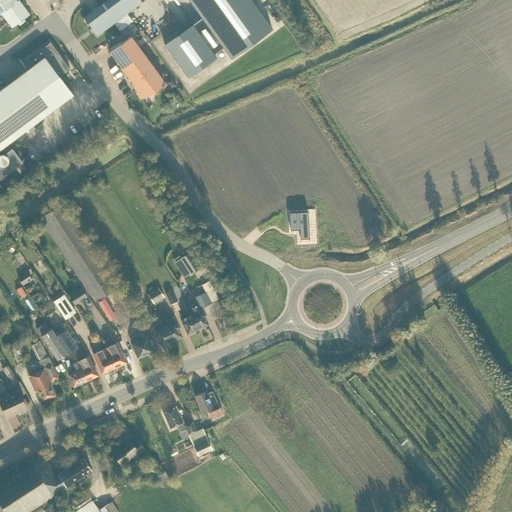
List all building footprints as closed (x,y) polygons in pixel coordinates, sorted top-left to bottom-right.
[(17,0),(16,0),(0,0),(0,12),(1,12),(11,27),(18,22),(19,24),(25,20),(23,18),(29,14),(18,0),(17,0)] [(97,36),(142,2),(139,0),(106,0),(83,17),(97,36)] [(213,54),(223,47),(231,59),(272,29),(250,0),(188,0),(201,18),(164,45),(188,78),(216,57),(213,54)] [(164,82),(130,36),(109,52),(137,89),(135,91),(138,99),(154,92),(164,82)] [(71,94),(59,77),(70,69),(50,42),(23,62),(29,70),(0,91),(0,179),(0,180),(3,179),(4,178),(5,175),(5,173),(21,162),(11,149),(5,143),(71,94)] [(165,81),(171,89),(177,85),(170,77),(165,81)] [(30,168),(36,163),(29,153),(22,158),(30,168)] [(117,288),(62,204),(40,218),(95,302),(117,288)] [(291,212),(291,230),(298,230),(298,229),(301,229),(301,239),(310,239),(310,238),(310,217),(310,214),(310,212),(309,212),(301,212),(298,212),(291,212)] [(7,249),(11,254),(17,249),(14,245),(7,249)] [(185,280),(194,274),(184,258),(175,264),(185,280)] [(27,272),(18,278),(22,285),(32,279),(27,272)] [(143,298),(132,280),(125,285),(136,303),(143,298)] [(21,298),(26,295),(21,287),(16,290),(21,298)] [(75,306),(87,298),(80,288),(68,295),(75,306)] [(153,303),(163,297),(158,288),(148,295),(153,303)] [(170,304),(176,301),(171,290),(165,293),(170,304)] [(199,308),(211,302),(206,292),(193,298),(195,303),(187,306),(191,315),(198,329),(207,324),(199,308)] [(64,294),(53,302),(65,319),(76,312),(64,294)] [(114,330),(128,320),(119,306),(117,307),(116,307),(104,315),(114,330)] [(188,333),(198,329),(191,315),(187,316),(185,312),(179,315),(188,333)] [(168,325),(165,327),(171,341),(181,336),(172,318),(166,320),(168,325)] [(51,329),(47,323),(37,329),(57,360),(67,353),(56,336),(51,329)] [(153,327),(161,345),(171,341),(165,327),(161,328),(159,324),(153,327)] [(62,331),(56,336),(67,353),(73,349),(62,331)] [(137,357),(152,350),(152,349),(155,348),(151,339),(148,340),(146,337),(140,339),(138,334),(131,337),(134,342),(131,343),(137,357)] [(45,343),(38,345),(43,363),(50,361),(45,343)] [(109,346),(105,348),(114,368),(126,362),(116,343),(109,346)] [(67,353),(77,361),(80,360),(83,358),(77,346),(73,349),(67,353)] [(102,373),(114,368),(105,348),(104,348),(93,354),(102,373)] [(80,360),(77,361),(85,381),(97,375),(92,364),(88,356),(80,360)] [(68,375),(73,386),(85,381),(77,361),(75,362),(72,363),(76,370),(72,372),(72,373),(68,375)] [(2,368),(13,386),(18,382),(7,365),(2,368)] [(45,368),(28,376),(35,391),(36,391),(41,401),(55,395),(51,384),(52,384),(51,382),(58,378),(52,365),(45,368)] [(18,391),(8,396),(16,413),(26,408),(18,391)] [(212,420),(223,414),(220,407),(219,407),(218,405),(212,391),(206,394),(205,391),(194,396),(202,413),(208,410),(209,412),(208,412),(212,420)] [(0,404),(6,417),(16,413),(8,396),(0,399),(0,404)] [(164,411),(163,412),(170,428),(178,424),(181,431),(185,429),(188,435),(198,456),(202,455),(212,450),(208,441),(202,444),(196,431),(192,421),(184,424),(180,416),(175,406),(168,409),(167,409),(164,410),(164,411)] [(137,439),(132,444),(128,440),(111,453),(121,465),(136,453),(138,455),(145,449),(137,439)] [(91,470),(83,457),(57,474),(56,475),(42,454),(0,481),(0,511),(27,511),(51,497),(50,496),(74,480),(78,485),(86,480),(82,475),(85,473),(86,474),(88,475),(91,473),(91,471),(90,470),(91,470)] [(155,462),(147,469),(155,478),(163,471),(155,462)] [(168,484),(172,482),(164,471),(160,473),(168,484)] [(108,511),(104,506),(98,510),(88,495),(76,503),(79,508),(74,511),(108,511)] [(118,511),(111,501),(104,506),(108,511),(118,511)]
